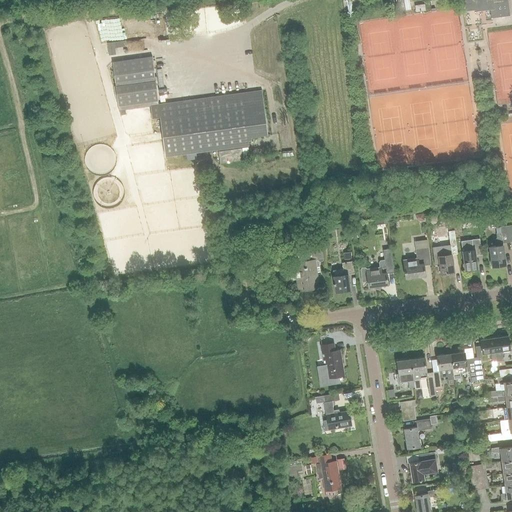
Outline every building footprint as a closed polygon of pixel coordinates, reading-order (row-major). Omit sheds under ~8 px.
[(464,0),(466,11),(475,10),(475,12),(490,10),(491,19),(510,16),(507,0),(464,0)] [(125,46),(125,41),(107,41),(107,54),(114,54),(115,46),(125,46)] [(165,157),(218,149),(220,163),(243,160),(242,146),(249,145),(248,140),(251,140),(251,137),(268,135),(262,91),(257,91),(159,105),(152,57),(112,62),(119,111),(150,106),(152,119),(160,118),(165,157)] [(495,245),(490,246),(492,266),(505,264),(502,242),(508,241),(506,226),(500,227),(501,232),(496,232),(496,236),(494,239),(495,245)] [(438,255),(434,255),(435,264),(439,263),(441,274),(454,272),(453,260),(452,255),(458,254),(454,230),(448,231),(451,249),(438,251),(438,255)] [(296,279),(298,290),(319,288),(317,272),(320,271),(319,266),(318,259),(324,259),(321,241),(323,241),(322,236),(313,237),(314,242),(314,248),(298,250),(299,261),(294,262),(295,270),(293,270),(291,271),(292,277),(296,279)] [(475,251),(481,250),(479,238),(466,240),(467,250),(462,250),(465,269),(477,268),(475,251)] [(403,260),(404,265),(406,278),(425,275),(424,265),(430,264),(427,239),(414,241),(417,258),(403,260)] [(297,246),(277,249),(278,257),(298,255),(297,246)] [(383,250),(384,260),(378,261),(379,267),(366,268),(365,266),(361,267),(360,269),(362,282),(368,281),(368,287),(388,284),(386,273),(394,272),(391,248),(383,250)] [(352,261),(342,263),(343,268),(333,270),(334,275),(333,276),(335,291),(349,289),(347,274),(354,273),(352,261)] [(503,361),(502,351),(509,350),(507,335),(493,337),(497,362),(503,361)] [(473,358),(476,380),(483,379),(480,358),(481,358),(483,354),(483,353),(490,352),(492,362),(497,362),(493,337),(480,339),(481,345),(474,346),(476,357),(473,358)] [(343,375),(339,352),(339,350),(335,350),(333,343),(321,345),(322,353),(324,353),(328,378),(343,375)] [(469,371),(470,381),(476,380),(473,358),(465,359),(464,352),(450,353),(454,380),(461,379),(460,372),(469,371)] [(433,379),(435,396),(436,396),(435,392),(442,391),(441,377),(447,376),(448,380),(454,380),(450,353),(437,355),(438,369),(439,369),(440,372),(433,373),(434,379),(433,379)] [(412,373),(413,373),(415,389),(421,388),(420,379),(427,378),(424,357),(410,359),(412,373)] [(410,359),(397,361),(399,374),(396,374),(397,383),(409,381),(410,388),(415,387),(413,373),(412,373),(410,359)] [(511,368),(499,370),(500,377),(511,375),(511,368)] [(497,378),(498,384),(495,384),(496,390),(489,391),(489,397),(511,393),(511,381),(510,381),(509,376),(511,375),(500,377),(497,378)] [(338,393),(324,395),(325,402),(332,401),(340,400),(338,393)] [(511,406),(511,393),(489,397),(490,402),(505,400),(506,408),(511,406)] [(401,408),(414,406),(417,406),(416,400),(400,402),(401,408)] [(327,420),(324,420),(325,431),(328,430),(334,429),(352,426),(349,410),(340,412),(339,412),(337,413),(334,413),(334,412),(334,409),(332,401),(325,402),(324,402),(326,415),(327,420)] [(402,415),(415,412),(414,406),(401,408),(402,415)] [(511,406),(506,408),(503,408),(504,420),(511,419),(511,406)] [(415,412),(402,415),(403,421),(416,419),(415,412)] [(429,416),(429,418),(413,421),(414,427),(403,429),(406,448),(419,446),(416,431),(431,428),(430,424),(437,423),(436,415),(429,416)] [(511,419),(504,420),(500,421),(502,433),(500,433),(486,435),(487,441),(510,438),(510,432),(511,431),(511,419)] [(499,452),(501,461),(511,459),(511,446),(500,448),(500,447),(491,448),(492,452),(499,452)] [(423,479),(422,473),(437,471),(436,464),(438,464),(436,452),(416,455),(418,462),(409,463),(411,481),(423,479)] [(319,462),(319,464),(317,464),(319,478),(323,477),(325,490),(341,488),(336,460),(331,461),(330,453),(317,455),(318,456),(311,457),(312,464),(319,462)] [(511,459),(501,461),(502,473),(511,472),(511,459)] [(480,464),(475,465),(476,472),(477,477),(482,476),(487,476),(487,475),(486,470),(481,471),(480,464)] [(511,472),(502,473),(504,486),(511,484),(511,472)] [(482,476),(477,477),(478,483),(479,489),(484,488),(483,483),(488,482),(487,476),(482,476)] [(469,478),(463,479),(456,480),(457,487),(470,485),(470,484),(469,478)] [(511,484),(504,486),(505,493),(501,494),(501,499),(511,497),(511,484)] [(429,511),(427,497),(435,496),(434,490),(425,491),(426,494),(414,496),(416,511),(429,511)]
